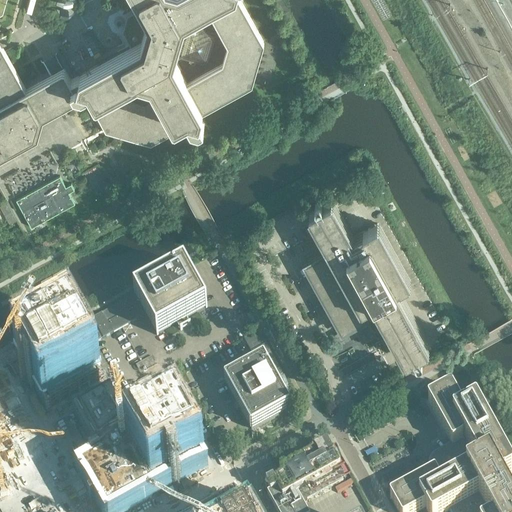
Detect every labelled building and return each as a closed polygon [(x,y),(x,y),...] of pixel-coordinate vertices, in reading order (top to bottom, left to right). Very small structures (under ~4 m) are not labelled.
[(131,29),(129,37),(133,45),(80,75),(79,77),(81,93),(83,93),(84,93),(106,132),(151,145),(190,123),(191,125),(199,127),(204,124),(202,119),(201,119),(203,110),(253,82),(264,42),(243,2),(241,0),(138,0),(144,10),(136,14),(133,22),(132,22),(131,23),(130,23),(130,24),(129,24),(129,25),(129,26),(129,27),(129,28),(130,28),(130,29),(131,29)] [(73,13),(74,5),(64,3),(63,11),(73,13)] [(0,156),(4,154),(38,135),(44,115),(80,95),(81,93),(79,77),(78,76),(70,81),(63,68),(27,88),(16,68),(5,48),(0,39),(0,156)] [(47,180),(55,175),(50,167),(42,172),(47,180)] [(66,186),(60,176),(16,200),(32,227),(75,203),(69,192),(75,189),(71,183),(66,186)] [(410,282),(378,224),(377,223),(365,230),(365,231),(352,238),(332,200),(331,200),(323,204),(321,200),(321,199),(320,199),(319,199),(318,199),(317,199),(316,200),(315,200),(315,201),(315,202),(315,203),(315,204),(317,207),(309,212),(330,249),(305,263),(342,331),(357,323),(358,325),(364,322),(363,320),(365,319),(359,308),(362,307),(372,302),(371,301),(374,300),(406,358),(414,353),(416,357),(417,357),(418,358),(419,358),(420,358),(421,358),(422,357),(422,356),(423,356),(423,355),(422,354),(422,353),(420,350),(428,345),(396,288),(400,286),(400,287),(410,282)] [(206,307),(184,268),(136,295),(84,324),(95,344),(147,315),(157,334),(178,322),(181,327),(187,323),(185,319),(206,307)] [(80,326),(10,365),(12,369),(49,436),(91,511),(120,511),(202,467),(171,411),(138,429),(80,326)] [(290,408),(274,380),(283,375),(259,331),(244,339),(257,364),(225,381),(251,430),(290,408)] [(0,370),(0,500),(1,500),(0,498),(0,463),(49,436),(12,369),(10,365),(0,370)] [(511,511),(511,497),(502,480),(504,478),(505,479),(511,475),(511,467),(477,405),(477,404),(476,404),(475,404),(466,409),(464,411),(452,389),(451,388),(450,388),(429,400),(428,401),(428,402),(452,445),(453,445),(453,446),(454,445),(456,444),(459,450),(454,453),(454,452),(453,452),(453,451),(452,451),(451,451),(450,451),(449,452),(448,452),(448,453),(447,454),(447,455),(447,456),(448,456),(438,462),(435,471),(434,471),(391,495),(390,496),(390,497),(398,511),(416,511),(426,507),(427,509),(426,509),(427,511),(446,511),(448,511),(449,511),(511,511)] [(419,397),(361,429),(367,439),(414,414),(432,445),(442,439),(419,397)] [(307,501),(343,481),(338,471),(340,470),(341,470),(340,469),(335,460),(338,459),(338,458),(338,457),(338,456),(338,455),(337,455),(336,455),(333,456),(328,447),(327,447),(280,473),(280,474),(282,479),(274,483),(273,483),(267,487),(266,487),(265,490),(266,492),(269,492),(270,495),(268,496),(268,497),(276,511),(306,511),(300,500),(304,498),(306,499),(307,501)] [(246,511),(237,496),(209,511),(246,511)]
